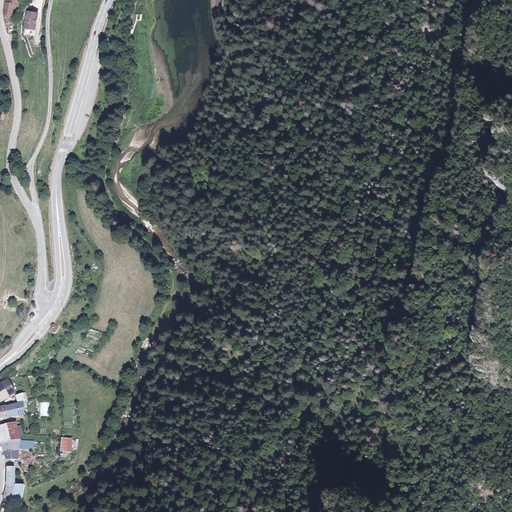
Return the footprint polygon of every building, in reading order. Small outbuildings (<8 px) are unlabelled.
[(10,2),(8,13),(16,14),(18,4),(22,5),(22,0),(14,0),(14,3),(10,2)] [(41,13),(32,11),(27,31),(33,32),(34,27),(38,28),(41,13)] [(0,402),(16,395),(11,380),(0,386),(0,402)] [(22,402),(25,401),(23,395),(17,398),(19,404),(22,402)] [(49,416),(48,402),(40,403),(41,416),(49,416)] [(8,407),(7,408),(9,418),(26,415),(24,408),(23,403),(19,404),(8,407)] [(7,408),(0,409),(0,421),(9,418),(7,408)] [(16,442),(19,441),(20,441),(18,434),(21,433),(19,427),(17,427),(17,425),(12,427),(0,429),(0,437),(2,445),(7,443),(10,443),(13,442),(16,442)] [(61,436),(59,451),(71,452),(72,438),(61,436)] [(7,463),(17,464),(18,456),(18,449),(19,441),(16,442),(13,442),(10,443),(7,443),(2,445),(7,463)] [(35,442),(21,442),(20,446),(29,446),(28,451),(35,451),(35,442)] [(5,502),(21,506),(23,497),(24,494),(25,492),(16,489),(16,471),(7,471),(8,481),(8,485),(8,487),(6,495),(5,502)]
